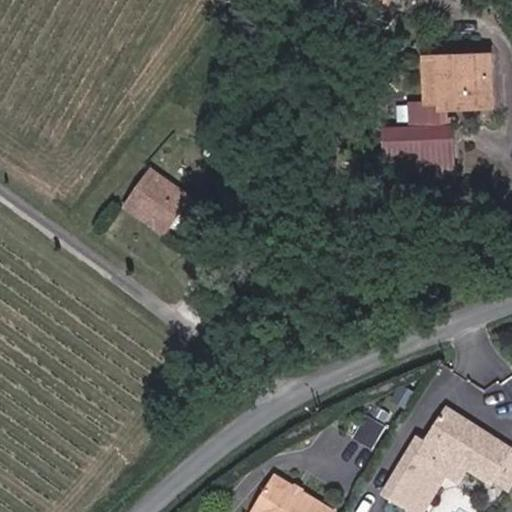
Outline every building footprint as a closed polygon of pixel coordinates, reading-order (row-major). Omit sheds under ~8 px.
[(449,125),(449,108),(448,102),(472,101),(472,107),(493,106),(491,56),(426,59),(428,103),(412,103),(413,126),(383,127),(385,174),(455,171),(453,125),(449,125)] [(191,198),(152,169),(125,207),(165,235),(191,198)] [(490,478),(511,447),(511,444),(446,402),(415,446),(430,456),(439,443),(464,460),(490,478)] [(371,442),(384,420),(367,410),(354,432),(371,442)] [(464,460),(439,443),(430,456),(455,473),(464,460)] [(331,511),(334,509),(273,473),(250,511),(331,511)]
